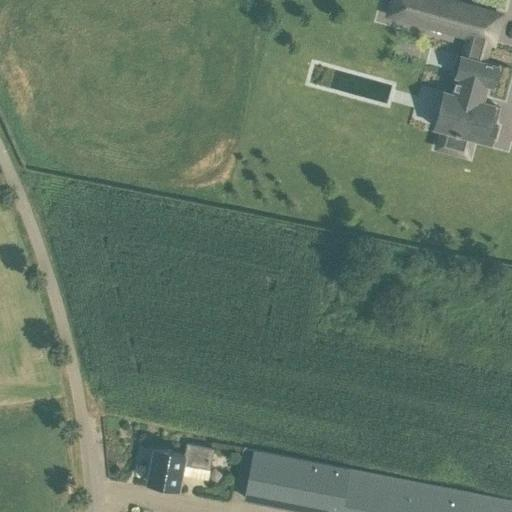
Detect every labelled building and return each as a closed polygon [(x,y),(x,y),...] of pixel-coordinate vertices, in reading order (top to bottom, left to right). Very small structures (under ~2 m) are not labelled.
[(501,15),(447,0),(393,0),(389,14),(469,36),(464,55),(461,55),(461,56),(457,55),(452,73),(456,74),(456,75),(458,76),(453,93),(451,93),(451,94),(457,95),(448,129),(442,127),(441,129),(443,129),(439,147),(468,154),(472,137),(492,142),(497,122),(491,120),(495,104),(483,101),(488,84),(494,85),(499,65),(484,61),(489,41),(493,42),(501,15)] [(452,69),(457,53),(430,46),(426,62),(452,69)] [(214,448),(187,442),(185,454),(155,448),(148,481),(179,487),(184,465),(210,470),(214,448)] [(240,464),(252,466),(254,449),(245,448),(244,447),(243,449),(240,464)] [(468,511),(472,492),(254,449),(252,466),(245,498),(316,511),(468,511)]
